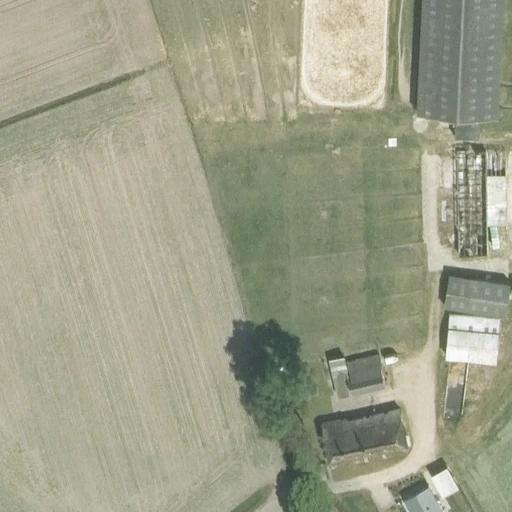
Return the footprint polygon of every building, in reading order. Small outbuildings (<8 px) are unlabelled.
[(420,0),(416,111),(498,115),(503,0),(420,0)] [(455,115),(454,135),(479,136),(480,116),(455,115)] [(499,223),(507,222),(505,146),(455,147),(455,154),(436,154),(436,181),(457,181),(458,249),(500,249),(499,223)] [(449,272),(444,305),(505,314),(510,281),(490,278),(490,277),(449,272)] [(379,351),(345,359),(344,353),(331,357),(340,394),(352,391),(352,392),(386,384),(379,351)] [(322,423),(327,444),(331,464),(409,448),(405,428),(400,408),(346,420),(345,418),(322,423)] [(443,511),(428,485),(404,498),(411,511),(443,511)]
